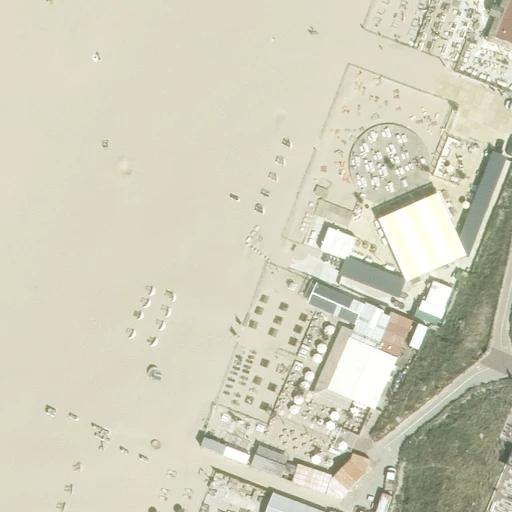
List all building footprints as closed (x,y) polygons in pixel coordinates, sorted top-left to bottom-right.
[(511,1),(495,44),(511,50),(511,1)] [(494,152),(505,155),(511,133),(511,131),(502,129),(494,152)] [(401,133),(364,148),(382,194),(419,180),(401,133)] [(511,177),(511,176),(441,147),(417,205),(488,234),(511,177)] [(313,246),(340,256),(349,233),(322,223),(313,246)] [(335,271),(356,279),(362,263),(342,255),(335,271)] [(381,271),(375,287),(396,296),(403,280),(381,271)] [(437,281),(428,303),(446,310),(456,288),(437,281)] [(397,361),(352,340),(329,389),(373,410),(397,361)] [(225,454),(246,463),(252,451),(230,442),(225,454)] [(251,468),(352,498),(365,455),(347,450),(340,473),(298,461),(294,474),(283,471),(288,455),(258,445),(251,468)] [(388,511),(392,494),(382,491),(377,511),(368,511),(360,510),(359,511),(388,511)] [(268,511),(322,511),(323,511),(273,497),(268,511)]
